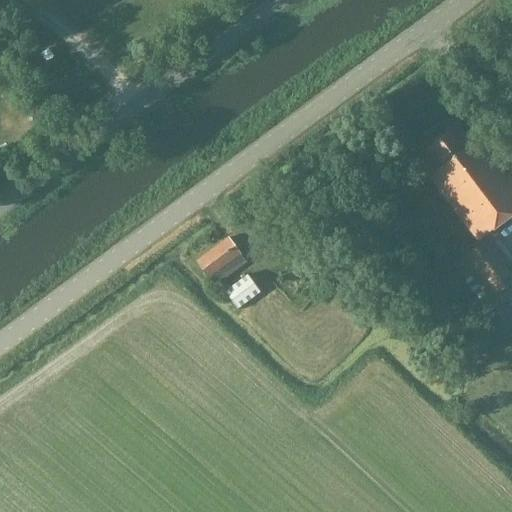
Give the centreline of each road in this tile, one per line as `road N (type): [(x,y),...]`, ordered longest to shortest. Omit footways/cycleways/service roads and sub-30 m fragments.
road 1 (tertiary): [(0,343),(463,0)]
road 2 (unclassified): [(0,206),(277,0)]
